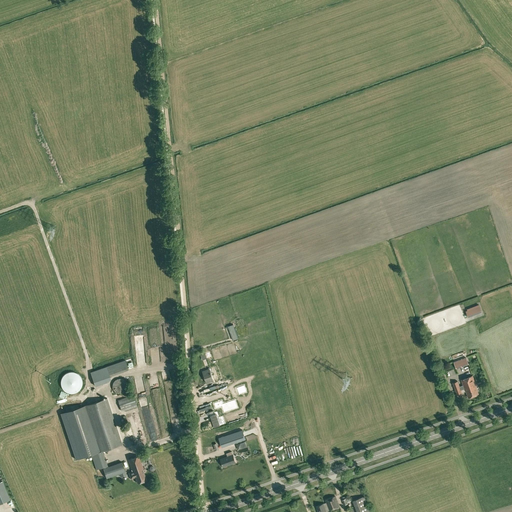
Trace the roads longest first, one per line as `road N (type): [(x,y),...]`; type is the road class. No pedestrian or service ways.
road 1 (track): [(154,0),(204,505)]
road 2 (secondary): [(215,511),(511,407)]
